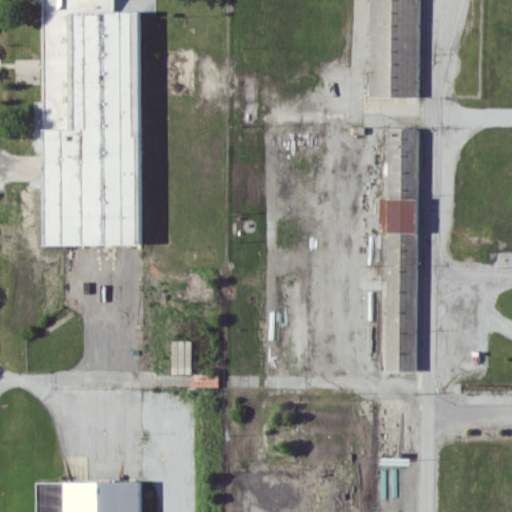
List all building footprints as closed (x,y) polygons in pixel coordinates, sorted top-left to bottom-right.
[(45,0),(112,0),(112,7),(141,6),(142,241),(47,242),(45,0)] [(368,0),(417,0),(417,94),(368,94),(368,0)] [(45,131),(44,100),(32,101),(32,131),(45,131)] [(381,127),(416,127),(416,371),(381,371),(381,127)] [(36,511),(36,481),(138,479),(138,511),(36,511)]
